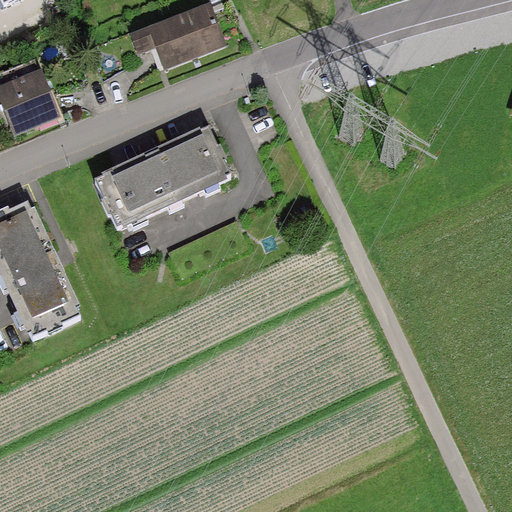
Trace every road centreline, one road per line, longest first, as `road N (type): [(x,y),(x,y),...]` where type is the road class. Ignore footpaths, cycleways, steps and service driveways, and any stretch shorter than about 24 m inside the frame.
road 1 (residential): [(271,56),(481,511)]
road 2 (residential): [(271,56),(0,177)]
road 3 (residential): [(450,0),(271,56)]
